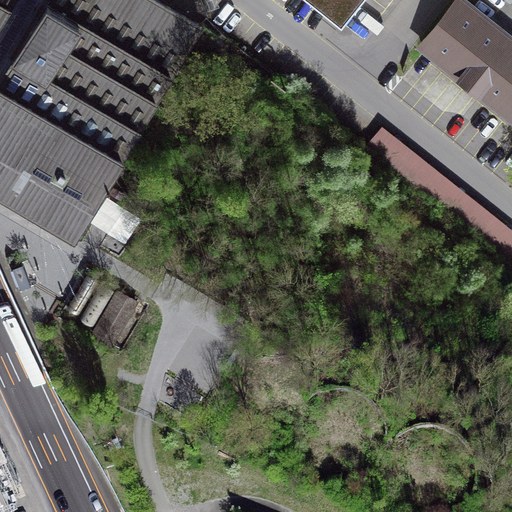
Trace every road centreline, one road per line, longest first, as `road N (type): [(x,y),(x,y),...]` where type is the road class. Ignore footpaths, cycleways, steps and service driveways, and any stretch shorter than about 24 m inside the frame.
road 1 (unclassified): [(511,202),(251,0)]
road 2 (motorway): [(62,511),(0,378)]
